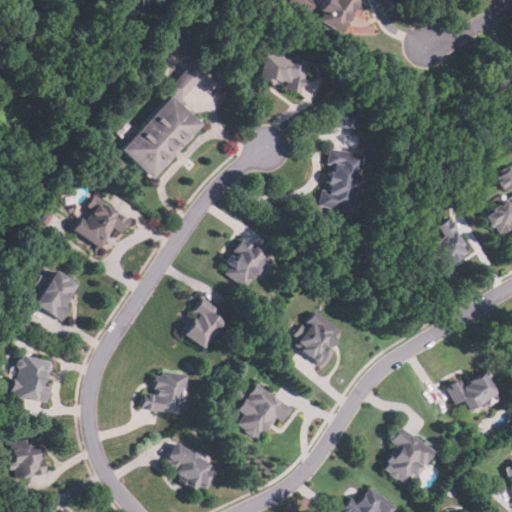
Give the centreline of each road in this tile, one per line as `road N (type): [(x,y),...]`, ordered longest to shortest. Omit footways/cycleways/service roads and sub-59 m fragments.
road 1 (residential): [(132,511),(104,479),(88,431),(87,399),(104,342),(212,190),(259,149)]
road 2 (residential): [(230,511),(292,482),(365,382),(401,351),(511,288)]
